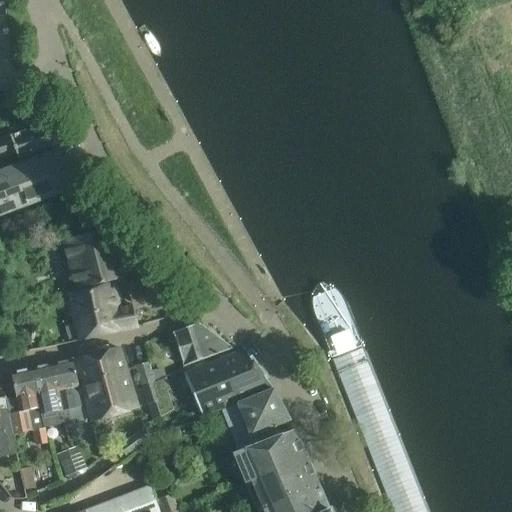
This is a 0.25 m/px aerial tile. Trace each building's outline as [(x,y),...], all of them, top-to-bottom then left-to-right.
[(19,161),(53,150),(44,125),(0,139),(0,157),(16,152),(19,161)] [(0,215),(8,212),(76,187),(59,151),(59,150),(53,152),(0,171),(0,215)] [(117,279),(105,230),(63,241),(67,258),(63,260),(65,269),(70,268),(75,290),(117,279)] [(113,283),(66,293),(75,328),(66,330),(69,342),(79,340),(138,326),(132,307),(119,310),(113,283)] [(198,323),(172,332),(184,366),(230,349),(230,347),(199,325),(198,323)] [(137,407),(119,348),(74,359),(91,422),(137,407)] [(244,350),(241,351),(184,373),(187,379),(183,380),(188,391),(191,389),(193,395),(255,371),(259,371),(244,350)] [(64,418),(66,426),(86,421),(72,360),(51,364),(64,418)] [(135,366),(143,390),(150,387),(149,382),(154,381),(151,371),(148,362),(135,366)] [(44,424),(44,423),(64,418),(51,364),(30,369),(43,424),(44,424)] [(163,368),(151,371),(154,381),(155,380),(165,376),(163,368)] [(8,415),(27,411),(31,431),(33,431),(44,429),(43,424),(30,369),(10,373),(15,397),(6,399),(5,400),(8,415)] [(203,416),(272,388),(259,371),(193,395),(203,416)] [(154,381),(149,382),(150,387),(153,396),(166,391),(170,390),(165,376),(155,380),(154,381)] [(147,403),(155,401),(153,396),(150,387),(143,390),(147,403)] [(241,444),(244,450),(281,436),(278,426),(290,422),(273,389),(221,411),(236,447),(241,444)] [(0,416),(8,415),(5,400),(6,399),(5,397),(0,397),(0,416)] [(8,415),(0,416),(0,444),(14,442),(13,435),(8,415)] [(153,439),(145,427),(119,446),(127,458),(153,439)] [(44,429),(33,431),(35,444),(47,442),(44,429)] [(295,431),(281,436),(244,450),(244,451),(236,454),(246,479),(306,457),(295,431)] [(68,461),(60,464),(65,475),(75,471),(83,468),(76,447),(70,450),(65,451),(68,461)] [(246,479),(257,507),(317,484),(306,457),(246,479)] [(257,507),(258,511),(326,511),(329,511),(325,502),(317,484),(257,507)] [(158,511),(150,487),(85,511),(84,511),(158,511)] [(170,495),(159,499),(163,510),(163,511),(164,511),(175,508),(174,506),(170,495)]
